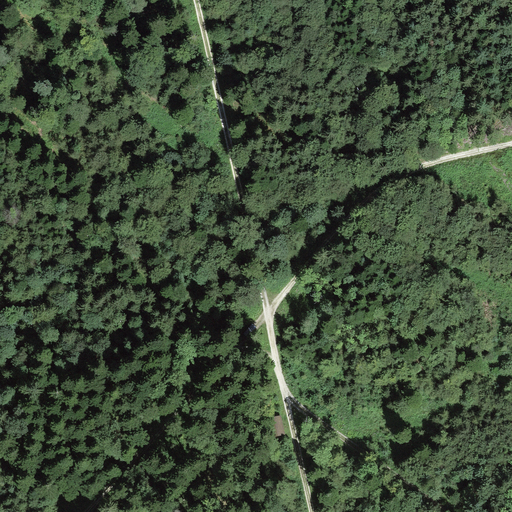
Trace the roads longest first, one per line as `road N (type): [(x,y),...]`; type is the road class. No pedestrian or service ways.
road 1 (track): [(511,142),(438,159),(370,195),(87,511)]
road 2 (track): [(195,0),(311,511)]
road 3 (track): [(441,511),(283,397)]
